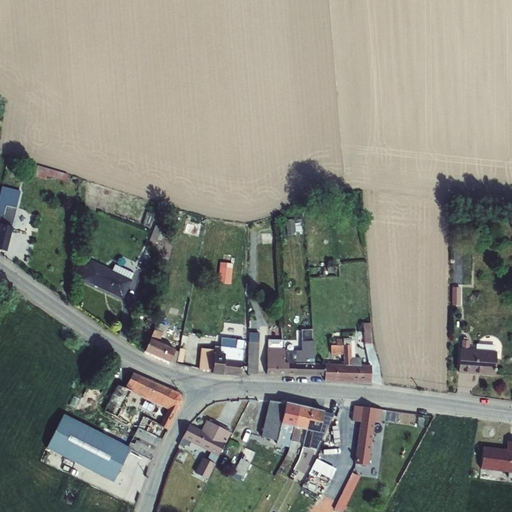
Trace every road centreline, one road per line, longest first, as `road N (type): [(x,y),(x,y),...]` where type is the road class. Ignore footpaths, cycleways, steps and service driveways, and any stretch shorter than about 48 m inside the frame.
road 1 (tertiary): [(199,385),(368,395),(511,415)]
road 2 (tertiary): [(199,385),(127,352),(0,265)]
road 3 (residential): [(143,511),(166,443),(199,385)]
